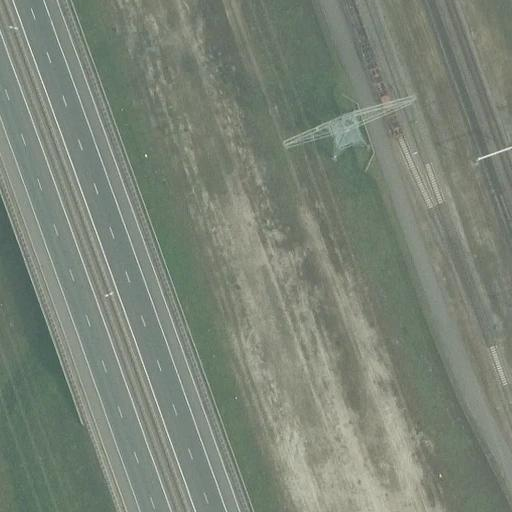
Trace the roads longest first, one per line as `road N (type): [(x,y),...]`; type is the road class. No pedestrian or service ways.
road 1 (trunk): [(207,511),(26,0)]
road 2 (trunk): [(0,77),(153,511)]
